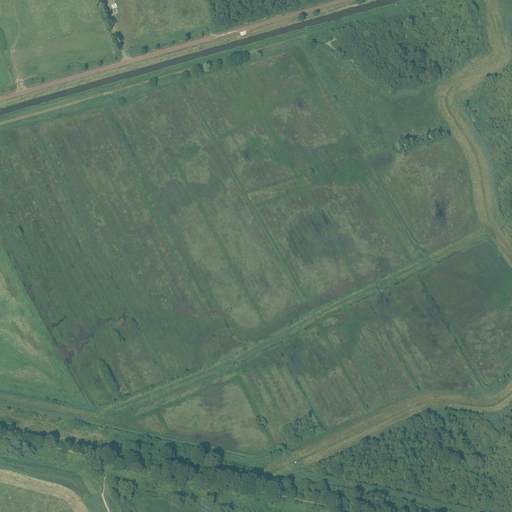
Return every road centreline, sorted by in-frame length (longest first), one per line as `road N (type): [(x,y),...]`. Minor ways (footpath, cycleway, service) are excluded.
road 1 (track): [(0,397),(99,419),(493,226)]
road 2 (track): [(487,0),(499,54),(495,64),(462,79),(447,106),(473,149),(485,216),(511,253)]
road 3 (track): [(511,388),(492,403),(428,398),(262,477)]
